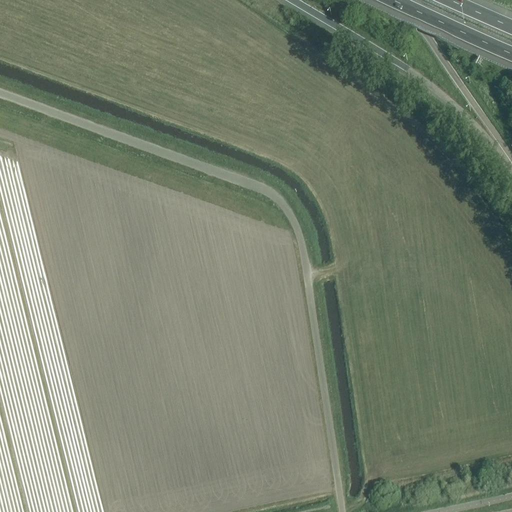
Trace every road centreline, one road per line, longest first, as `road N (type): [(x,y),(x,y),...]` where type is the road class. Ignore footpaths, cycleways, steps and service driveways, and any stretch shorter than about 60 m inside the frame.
road 1 (unclassified): [(342,511),(300,236),(278,198),(0,92)]
road 2 (motorway): [(256,0),(511,172)]
road 3 (motorway): [(511,164),(402,0)]
road 4 (motorway): [(392,0),(511,54)]
